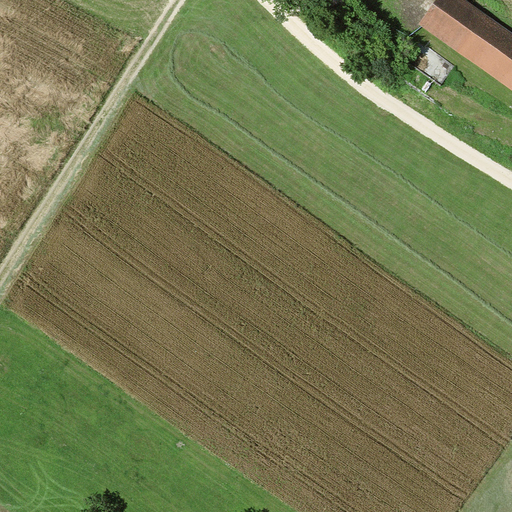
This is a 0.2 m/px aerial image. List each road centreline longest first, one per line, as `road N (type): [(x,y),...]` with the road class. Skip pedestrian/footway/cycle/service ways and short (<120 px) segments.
road 1 (track): [(176,0),(0,278)]
road 2 (track): [(511,188),(372,95),(274,0)]
